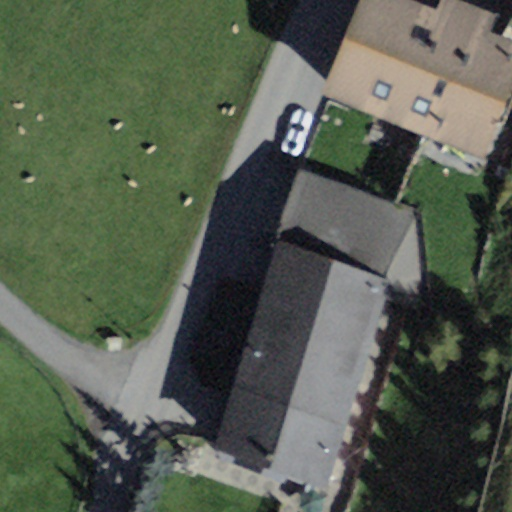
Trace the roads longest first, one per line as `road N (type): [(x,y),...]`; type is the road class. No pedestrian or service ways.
road 1 (residential): [(101,511),(315,0)]
road 2 (track): [(0,302),(137,416)]
